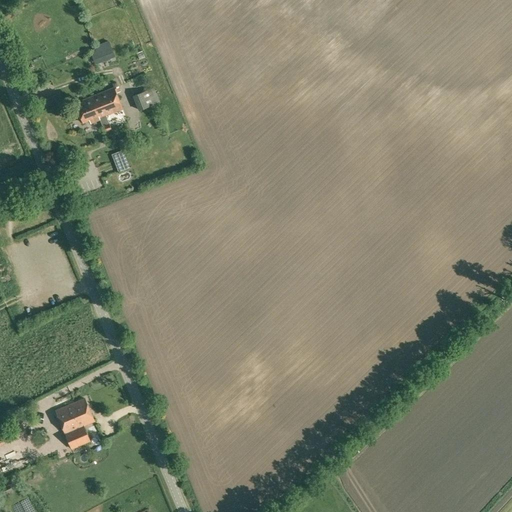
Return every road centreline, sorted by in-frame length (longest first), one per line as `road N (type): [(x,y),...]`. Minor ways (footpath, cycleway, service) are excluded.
road 1 (tertiary): [(183,511),(0,60)]
road 2 (track): [(270,511),(511,280)]
